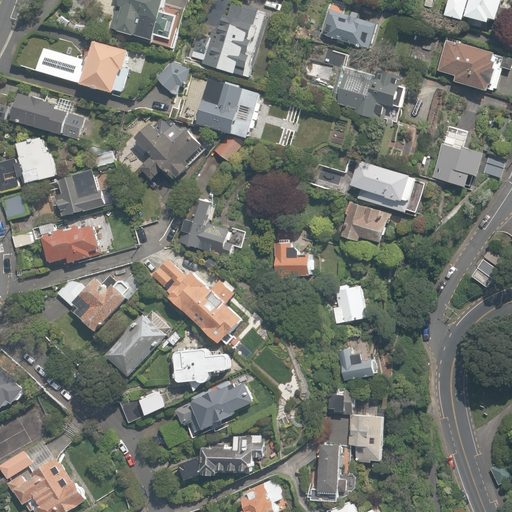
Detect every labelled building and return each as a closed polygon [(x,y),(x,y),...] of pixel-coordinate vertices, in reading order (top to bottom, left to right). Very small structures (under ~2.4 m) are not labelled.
[(155,44),(156,39),(171,43),(177,18),(163,15),(166,0),(118,0),(110,32),(155,44)] [(463,0),(452,0),(449,16),(502,27),(507,0),(469,0),(469,1),(463,0)] [(193,59),(206,63),(205,66),(250,80),(268,16),(224,3),(212,44),(199,40),(193,59)] [(330,10),(320,38),(367,55),(377,27),(330,10)] [(128,74),(133,53),(96,44),(86,87),(118,95),(124,73),(128,74)] [(447,44),(439,73),(458,78),(455,88),(498,101),(509,61),(447,44)] [(177,59),(157,79),(173,96),(194,77),(177,59)] [(355,110),(354,116),(384,123),(385,117),(400,121),(410,81),(347,65),(337,105),(355,110)] [(263,98),(212,82),(199,127),(249,142),(263,98)] [(20,94),(12,124),(71,140),(79,110),(20,94)] [(0,105),(0,119),(5,121),(10,109),(0,105)] [(141,170),(156,184),(167,173),(180,186),(194,171),(191,168),(208,151),(186,130),(174,143),(156,125),(138,145),(152,159),(141,170)] [(471,136),(448,129),(433,179),(472,191),(475,180),(488,184),(491,176),(504,180),(509,164),(467,151),(471,136)] [(23,164),(18,165),(16,159),(0,164),(0,166),(6,184),(0,185),(0,188),(2,196),(23,189),(20,179),(28,176),(31,187),(60,177),(53,154),(49,155),(44,141),(19,149),(23,164)] [(114,151),(97,157),(100,167),(117,161),(114,151)] [(360,160),(350,188),(408,209),(418,181),(360,160)] [(96,173),(62,181),(66,194),(58,196),(64,219),(109,207),(104,191),(116,188),(112,172),(97,176),(96,173)] [(25,193),(2,201),(10,223),(33,215),(25,193)] [(245,249),(250,232),(235,227),(234,231),(212,224),(217,207),(196,201),(183,245),(234,261),(238,247),(245,249)] [(351,204),(341,238),(362,244),(364,240),(384,246),(392,216),(351,204)] [(45,239),(51,265),(70,261),(71,266),(94,261),(93,256),(101,254),(96,228),(45,239)] [(36,229),(13,235),(17,250),(40,244),(36,229)] [(296,244),(277,244),(277,279),(317,279),(317,259),(296,259),(296,244)] [(507,260),(490,248),(483,257),(501,269),(507,260)] [(242,298),(222,280),(214,290),(190,268),(186,272),(171,258),(162,268),(176,281),(163,296),(220,348),(246,319),(233,307),(242,298)] [(501,271),(483,260),(472,277),(490,288),(501,271)] [(59,294),(73,308),(79,303),(73,296),(79,289),(72,282),(59,294)] [(109,294),(97,283),(81,299),(92,310),(82,320),(98,334),(129,302),(115,287),(109,294)] [(364,288),(341,292),(343,306),(335,307),(338,327),(369,322),(364,288)] [(107,359),(132,380),(169,338),(145,317),(107,359)] [(354,348),(337,351),(343,384),(380,378),(377,359),(357,363),(354,348)] [(210,351),(176,354),(179,388),(211,385),(210,375),(233,373),(232,352),(210,354),(210,351)] [(0,409),(6,414),(11,406),(17,410),(31,390),(0,367),(0,409)] [(193,428),(198,439),(234,422),(232,417),(259,405),(246,378),(177,411),(186,431),(193,428)] [(357,392),(333,391),(332,414),(357,414),(357,392)] [(162,392),(139,401),(146,419),(169,411),(162,392)] [(356,464),(385,465),(387,417),(353,415),(351,445),(351,447),(357,447),(356,464)] [(261,461),(266,461),(265,444),(263,444),(263,435),(236,436),(235,445),(205,447),(203,459),(180,466),(186,485),(205,479),(221,481),(222,476),(261,477),(261,461)] [(351,445),(322,444),(321,494),(349,494),(351,445)] [(25,453),(0,470),(0,471),(25,508),(38,499),(43,507),(36,511),(79,511),(90,505),(60,461),(40,475),(25,453)] [(492,468),(500,485),(511,479),(511,473),(507,461),(492,468)] [(277,511),(265,484),(248,491),(250,495),(243,498),(249,511),(277,511)] [(372,511),(371,509),(364,511),(360,511),(354,499),(327,511),(372,511)]
